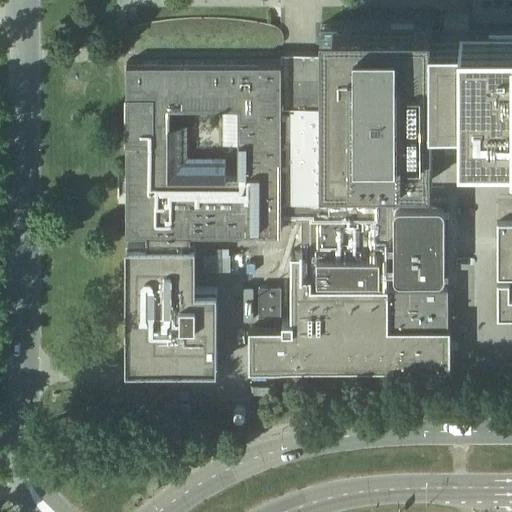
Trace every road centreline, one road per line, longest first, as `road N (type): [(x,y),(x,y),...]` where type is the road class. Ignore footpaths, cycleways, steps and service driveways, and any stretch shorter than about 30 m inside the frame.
road 1 (unclassified): [(32,494),(21,374),(23,9)]
road 2 (secondary): [(511,435),(363,437),(279,451),(225,472),(164,511)]
road 3 (secondary): [(295,511),(389,491),(452,490)]
